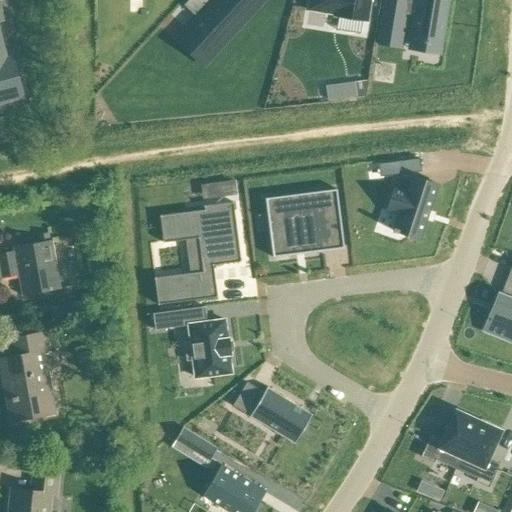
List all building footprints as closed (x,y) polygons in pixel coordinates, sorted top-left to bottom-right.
[(188,0),(182,7),(193,17),(208,0),(188,0)] [(218,44),(215,41),(222,33),(225,36),(258,0),(217,0),(192,27),(199,34),(190,44),(205,58),(218,44)] [(369,0),(309,0),(308,10),(335,14),(335,16),(366,21),(369,0)] [(384,0),(377,45),(400,49),(405,15),(400,15),(402,0),(384,0)] [(405,15),(414,17),(410,40),(424,42),(423,43),(428,44),(428,43),(441,45),(445,23),(441,22),(444,0),(402,0),(400,15),(405,15)] [(0,101),(25,95),(14,56),(7,58),(0,31),(0,22),(5,21),(0,1),(0,101)] [(365,83),(354,85),(356,100),(364,99),(365,83)] [(354,85),(325,89),(327,103),(356,100),(354,85)] [(418,158),(398,161),(399,173),(420,171),(418,158)] [(412,177),(407,192),(393,188),(386,211),(400,215),(395,228),(393,227),(392,231),(397,233),(397,232),(419,239),(437,185),(412,177)] [(235,179),(209,182),(211,197),(237,194),(235,179)] [(336,188),(264,197),(265,199),(266,199),(267,212),(273,211),(273,212),(281,211),(283,230),(276,231),(276,232),(271,232),(271,230),(269,231),(272,257),(278,256),(278,255),(296,252),(295,247),(302,246),(303,251),(322,249),(321,243),(341,241),(342,248),(343,247),(338,206),(336,206),(337,209),(332,210),(330,191),(336,190),(336,188)] [(202,272),(154,278),(157,305),(217,297),(213,265),(240,262),(233,202),(203,206),(204,210),(160,216),(163,243),(198,238),(202,272)] [(23,294),(62,286),(53,237),(14,245),(15,252),(0,254),(0,277),(19,274),(23,294)] [(95,294),(82,295),(83,305),(107,303),(107,291),(95,292),(95,294)] [(511,301),(496,295),(481,332),(511,344),(511,301)] [(203,307),(152,314),(154,329),(205,322),(203,307)] [(190,342),(184,343),(186,361),(193,360),(195,376),(194,376),(195,378),(196,378),(196,377),(229,373),(231,373),(231,371),(230,371),(228,354),(230,354),(230,352),(228,341),(229,341),(228,339),(226,339),(224,322),(224,320),(222,320),(222,321),(190,325),(188,325),(188,326),(190,342)] [(42,350),(50,349),(46,330),(8,337),(12,356),(0,358),(0,361),(10,417),(53,408),(42,350)] [(245,382),(231,406),(242,413),(248,403),(254,406),(248,416),(293,444),(294,444),(312,415),(311,414),(266,388),(267,387),(265,387),(261,393),(256,390),(257,389),(245,382)] [(455,469),(477,421),(455,411),(442,439),(430,434),(420,457),(432,463),(434,459),(455,469)] [(499,432),(477,421),(455,469),(476,479),(474,482),(487,488),(498,465),(486,460),(499,432)] [(175,439),(210,461),(218,448),(183,426),(175,439)] [(220,466),(221,466),(210,484),(204,495),(231,511),(250,511),(252,510),(263,493),(264,494),(265,492),(221,464),(220,466)] [(56,493),(59,470),(33,467),(31,490),(11,488),(9,511),(48,511),(50,493),(56,493)] [(421,482),(416,492),(438,502),(443,491),(421,482)] [(477,503),(472,511),(498,511),(477,503)]
